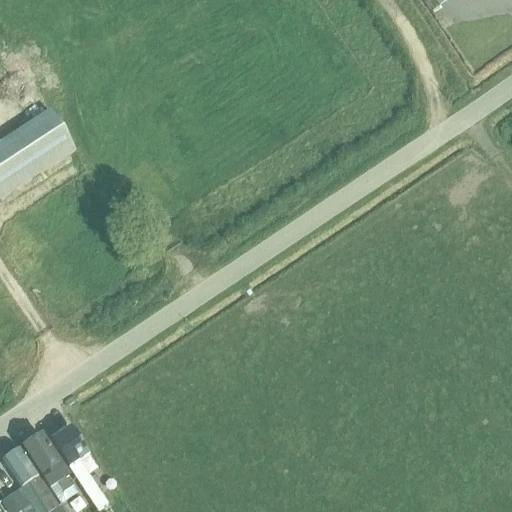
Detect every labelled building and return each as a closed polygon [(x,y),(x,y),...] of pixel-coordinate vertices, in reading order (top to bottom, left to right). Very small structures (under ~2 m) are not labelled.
[(49,113),(0,144),(0,203),(76,155),(49,113)] [(70,431),(50,444),(94,511),(98,511),(108,506),(83,470),(79,465),(88,458),(70,431)] [(41,436),(20,450),(57,501),(62,508),(79,495),(68,479),(69,479),(41,436)] [(18,451),(1,462),(19,491),(33,511),(62,511),(60,507),(59,508),(38,479),(18,451)] [(6,501),(1,504),(6,511),(32,511),(19,492),(6,501)]
